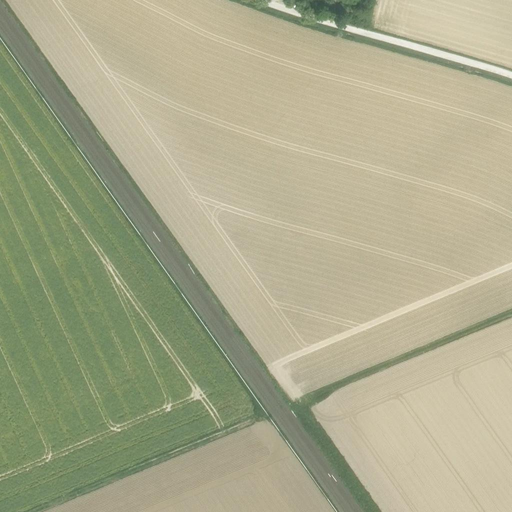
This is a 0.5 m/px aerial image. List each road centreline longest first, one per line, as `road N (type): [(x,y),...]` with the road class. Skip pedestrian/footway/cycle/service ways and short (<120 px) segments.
road 1 (track): [(265,0),(511,75)]
road 2 (track): [(251,424),(43,511)]
